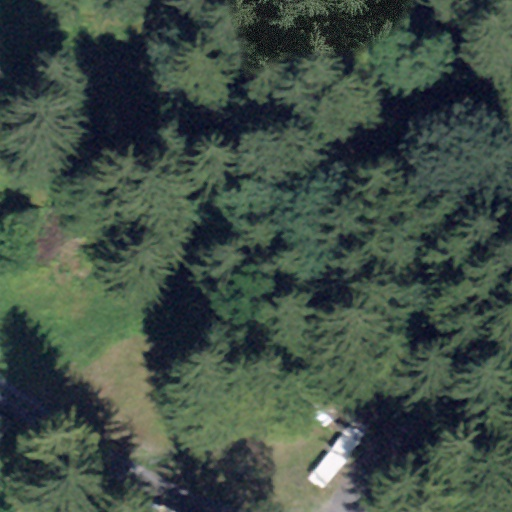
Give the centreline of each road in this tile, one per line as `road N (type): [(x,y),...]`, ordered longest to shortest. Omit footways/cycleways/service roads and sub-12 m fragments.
road 1 (track): [(338,511),(404,424),(438,356),(511,269)]
road 2 (track): [(0,385),(246,511)]
